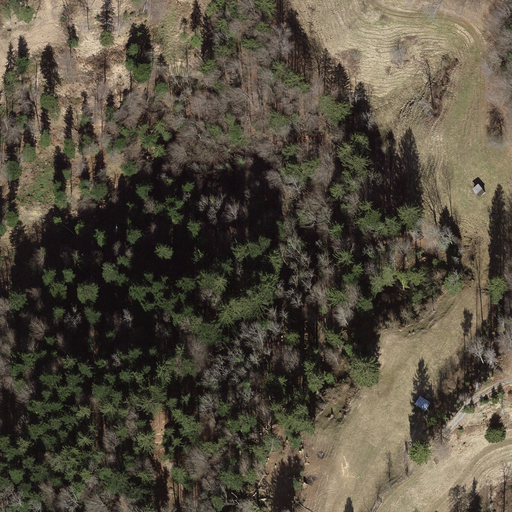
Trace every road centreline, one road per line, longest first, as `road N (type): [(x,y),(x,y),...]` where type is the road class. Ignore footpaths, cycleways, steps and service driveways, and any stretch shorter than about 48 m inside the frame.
road 1 (track): [(511,385),(471,401),(422,471),(377,511)]
road 2 (track): [(370,0),(388,11),(467,25),(482,51),(482,90)]
road 3 (track): [(91,240),(0,321)]
